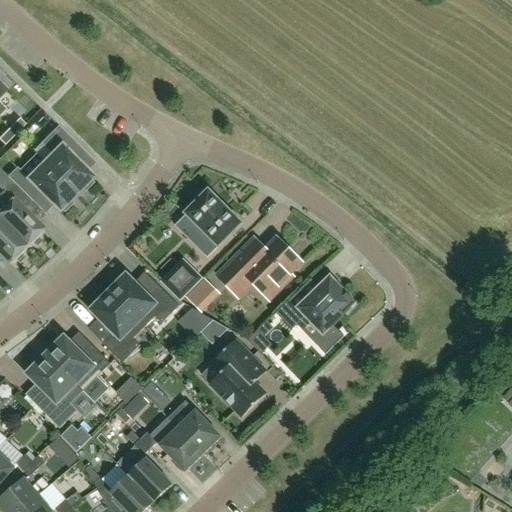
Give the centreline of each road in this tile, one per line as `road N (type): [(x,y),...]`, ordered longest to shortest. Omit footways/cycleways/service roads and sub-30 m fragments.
road 1 (residential): [(199,511),(388,334),(400,310),(398,285),(383,259),(277,179),(181,137)]
road 2 (residential): [(181,137),(156,181),(63,286),(0,335)]
road 3 (residential): [(181,137),(67,66),(0,7)]
